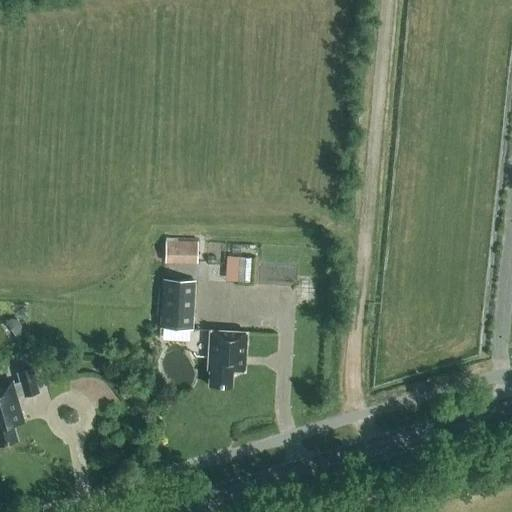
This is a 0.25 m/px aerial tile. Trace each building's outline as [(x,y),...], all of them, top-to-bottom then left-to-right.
[(198,264),(198,242),(166,241),(165,263),(198,264)] [(239,256),(237,281),(250,282),(251,257),(239,256)] [(163,279),(160,327),(192,329),(195,281),(163,279)] [(246,373),(248,332),(209,329),(207,371),(208,371),(207,387),(232,388),(233,372),(246,373)] [(40,393),(33,368),(17,373),(19,383),(15,384),(14,380),(0,383),(0,445),(18,441),(13,425),(25,422),(18,398),(24,396),(25,398),(40,393)]
